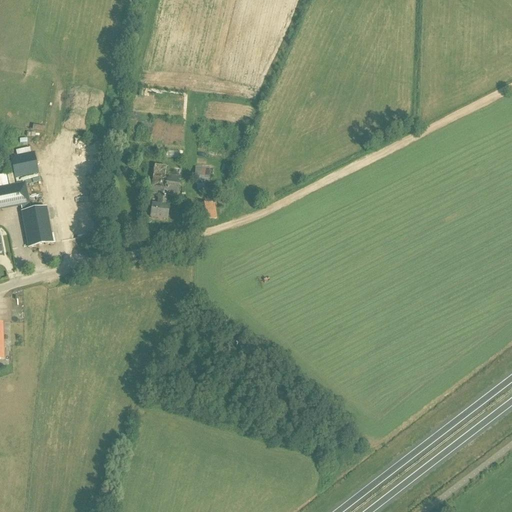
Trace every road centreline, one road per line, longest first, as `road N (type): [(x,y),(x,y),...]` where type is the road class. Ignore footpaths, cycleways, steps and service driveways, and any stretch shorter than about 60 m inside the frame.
road 1 (track): [(193,236),(511,86)]
road 2 (trunk): [(511,379),(342,511)]
road 3 (unclassified): [(0,285),(193,236)]
road 4 (trunk): [(368,511),(511,400)]
